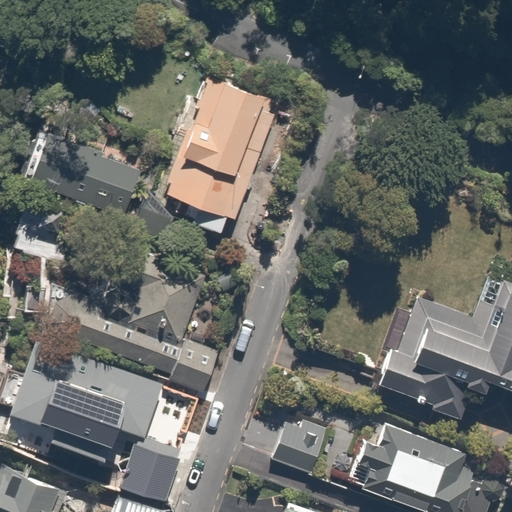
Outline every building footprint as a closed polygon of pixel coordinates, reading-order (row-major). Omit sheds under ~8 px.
[(300,95),(212,60),(173,160),(156,154),(132,218),(169,233),(176,215),(220,232),(229,209),(252,218),(300,95)] [(143,163),(47,121),(25,171),(122,212),(143,163)] [(25,268),(10,302),(204,386),(221,349),(191,336),(215,280),(118,238),(101,278),(48,255),(73,199),(33,182),(0,257),(25,268)] [(467,312),(418,294),(401,341),(388,336),(372,379),(460,411),(465,397),(478,402),(488,374),(511,382),(511,276),(483,266),(467,312)] [(146,377),(51,343),(40,372),(45,373),(34,403),(124,439),(146,377)] [(284,413),(269,450),(324,473),(339,436),(284,413)] [(462,451),(400,426),(391,451),(361,440),(348,472),(449,511),(478,511),(494,474),(458,460),(462,451)] [(180,444),(136,430),(120,479),(164,493),(180,444)] [(37,511),(50,475),(7,460),(0,480),(0,511),(37,511)] [(163,511),(167,505),(118,487),(108,511),(163,511)] [(324,511),(283,498),(278,511),(324,511)]
